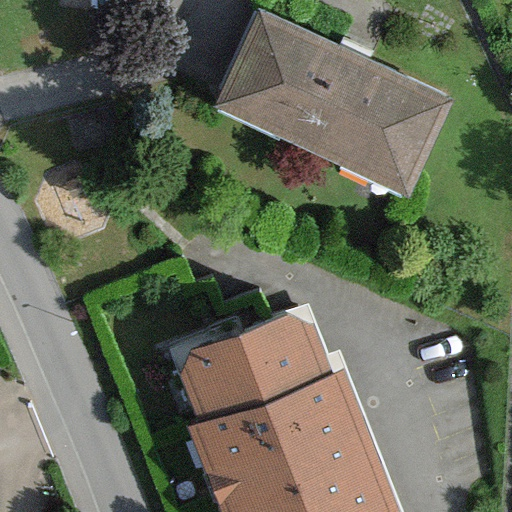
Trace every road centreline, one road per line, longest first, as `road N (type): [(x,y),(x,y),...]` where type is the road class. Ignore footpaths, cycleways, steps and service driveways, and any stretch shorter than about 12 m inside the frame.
road 1 (unknown): [(197,0),(201,49),(172,65),(0,112)]
road 2 (residential): [(0,276),(101,511)]
